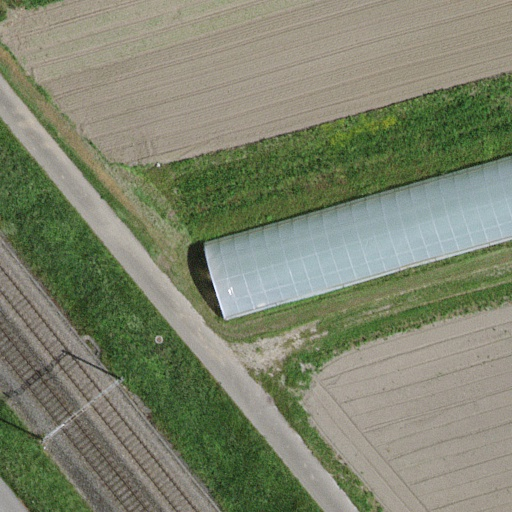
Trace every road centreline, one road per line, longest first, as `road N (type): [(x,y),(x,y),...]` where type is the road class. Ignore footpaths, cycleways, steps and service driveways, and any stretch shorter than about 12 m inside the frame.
road 1 (unclassified): [(334,511),(0,91)]
road 2 (track): [(230,375),(323,321),(511,268)]
